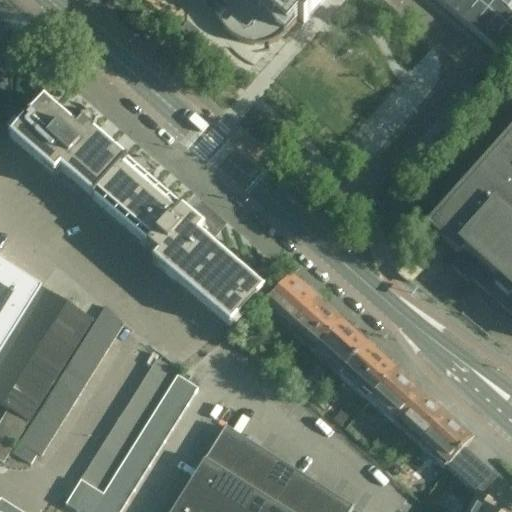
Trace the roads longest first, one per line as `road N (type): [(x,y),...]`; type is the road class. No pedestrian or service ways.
road 1 (tertiary): [(67,21),(317,238)]
road 2 (unclassified): [(317,238),(467,64),(466,55),(396,0)]
road 3 (tertiary): [(317,238),(511,403)]
